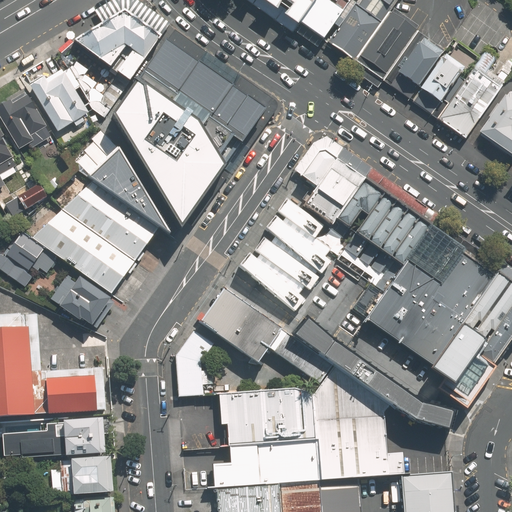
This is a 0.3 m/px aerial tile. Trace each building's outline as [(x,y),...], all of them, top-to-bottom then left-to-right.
[(290,28),(292,27),(312,0),(255,0),(253,3),(268,13),(272,6),(281,13),(276,18),(290,28)] [(312,0),(292,27),(317,44),(348,0),(312,0)] [(378,26),(385,16),(388,11),(384,9),(390,0),(359,0),(354,9),(378,26)] [(378,26),(354,9),(351,7),(324,45),(351,64),(378,26)] [(112,80),(121,87),(157,40),(123,15),(69,48),(102,73),(118,52),(125,57),(109,78),(112,80)] [(378,26),(351,64),(380,84),(411,34),(385,16),(378,26)] [(408,100),(441,53),(419,38),(386,84),(408,100)] [(259,111),(161,44),(127,87),(186,132),(228,152),(259,111)] [(429,115),(463,69),(445,56),(412,102),(429,115)] [(67,69),(83,98),(92,94),(76,64),(67,69)] [(436,120),(464,140),(503,87),(475,67),(436,120)] [(60,69),(26,88),(52,134),(86,115),(60,69)] [(96,103),(105,110),(121,87),(112,80),(96,103)] [(186,132),(127,87),(99,126),(164,238),(228,152),(186,132)] [(24,92),(0,105),(0,129),(14,153),(27,146),(30,150),(50,138),(24,92)] [(511,95),(510,95),(484,131),(511,150),(511,95)] [(89,111),(99,119),(105,110),(96,103),(93,101),(86,104),(89,111)] [(0,187),(2,187),(0,183),(0,175),(15,167),(0,142),(0,187)] [(320,153),(313,155),(294,183),(310,194),(332,162),(320,153)] [(83,189),(150,236),(104,158),(77,183),(83,189)] [(297,212),(320,228),(325,230),(328,225),(361,182),(332,162),(310,194),(297,212)] [(360,222),(379,194),(361,182),(328,225),(341,234),(352,218),(360,222)] [(29,190),(26,185),(0,199),(0,204),(9,220),(45,201),(37,186),(29,190)] [(61,212),(134,262),(150,236),(83,189),(61,212)] [(361,248),(392,204),(379,194),(360,222),(348,238),(361,248)] [(297,212),(283,202),(272,217),(279,222),(276,227),(270,223),(261,236),(270,243),(267,248),(260,244),(251,256),(255,259),(251,265),(244,260),(234,275),(291,314),(299,303),(293,299),(302,286),(308,290),(325,265),(320,261),(327,251),(311,241),(320,228),(297,212)] [(372,256),(404,212),(392,204),(361,248),(372,256)] [(110,295),(134,262),(61,212),(29,239),(110,295)] [(384,264),(415,219),(404,212),(372,256),(384,264)] [(427,228),(415,219),(384,264),(397,273),(405,260),(427,228)] [(42,250),(20,235),(5,258),(0,254),(0,271),(24,288),(33,275),(27,272),(42,250)] [(458,326),(492,276),(460,254),(440,284),(405,260),(397,273),(364,321),(430,366),(458,326)] [(68,273),(48,260),(35,279),(55,292),(68,273)] [(504,284),(492,276),(458,326),(469,334),(504,284)] [(113,302),(78,279),(61,306),(95,328),(113,302)] [(511,303),(511,289),(504,284),(469,334),(484,344),(511,303)] [(278,328),(224,291),(201,324),(219,337),(255,362),(265,347),(278,328)] [(511,303),(484,344),(476,355),(490,364),(509,336),(511,338),(511,303)] [(36,314),(0,317),(0,420),(106,413),(103,370),(40,375),(36,314)] [(415,418),(447,427),(450,409),(421,401),(307,319),(297,333),(415,418)] [(175,356),(177,398),(201,397),(199,363),(216,338),(198,326),(175,356)] [(430,366),(470,393),(490,364),(476,355),(484,344),(469,334),(458,326),(430,366)] [(332,366),(278,328),(265,347),(319,384),(332,366)] [(209,471),(211,511),(355,511),(353,483),(398,479),(396,457),(381,458),(378,418),(386,408),(335,367),(308,400),(289,393),(213,398),(215,429),(223,428),(226,469),(209,471)] [(58,458),(58,460),(99,458),(97,423),(56,426),(56,431),(47,432),(49,458),(58,458)] [(43,431),(0,433),(0,458),(44,456),(43,431)] [(50,469),(51,497),(107,496),(106,461),(64,461),(64,475),(56,475),(56,469),(50,469)] [(451,511),(449,471),(398,475),(401,511),(451,511)] [(111,511),(112,498),(105,497),(104,504),(96,504),(96,509),(80,508),(79,511),(111,511)]
